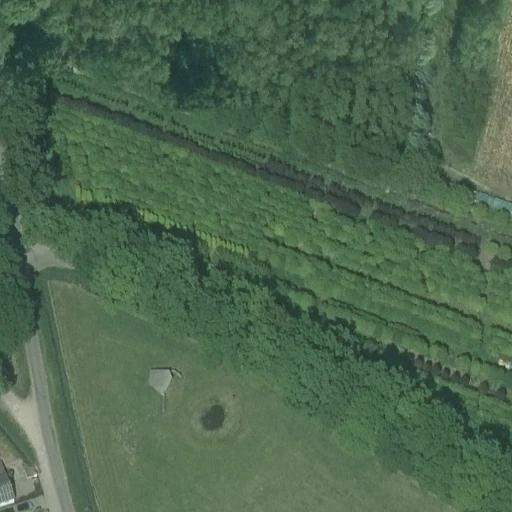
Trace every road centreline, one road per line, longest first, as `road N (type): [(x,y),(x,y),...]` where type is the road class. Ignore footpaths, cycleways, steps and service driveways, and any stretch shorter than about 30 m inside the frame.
road 1 (residential): [(18,241),(239,335),(498,511)]
road 2 (residential): [(67,511),(18,241)]
road 3 (unclassified): [(18,241),(0,96)]
